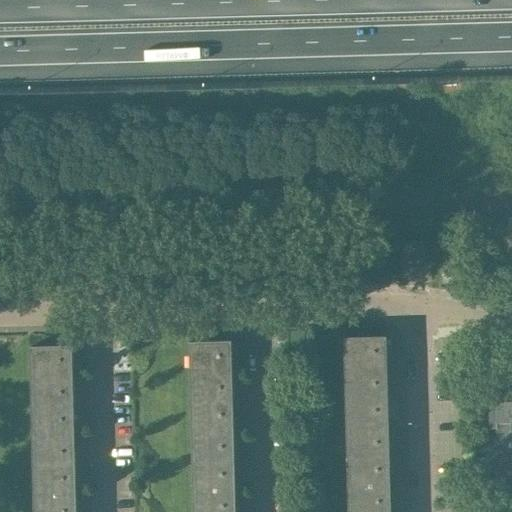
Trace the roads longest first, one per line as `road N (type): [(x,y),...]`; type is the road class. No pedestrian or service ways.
road 1 (motorway): [(0,51),(511,36)]
road 2 (motorway): [(271,0),(0,6)]
road 3 (residential): [(261,511),(254,305)]
road 4 (residential): [(423,511),(417,309)]
road 5 (residential): [(104,511),(98,310)]
road 6 (residential): [(254,305),(417,309)]
road 7 (residential): [(98,310),(254,305)]
